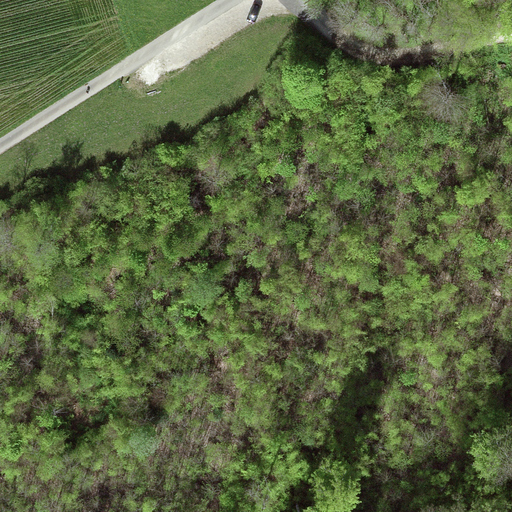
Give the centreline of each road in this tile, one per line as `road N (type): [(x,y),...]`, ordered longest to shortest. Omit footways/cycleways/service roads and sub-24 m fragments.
road 1 (track): [(0,151),(250,0)]
road 2 (track): [(295,0),(355,42),(422,65),(511,68)]
